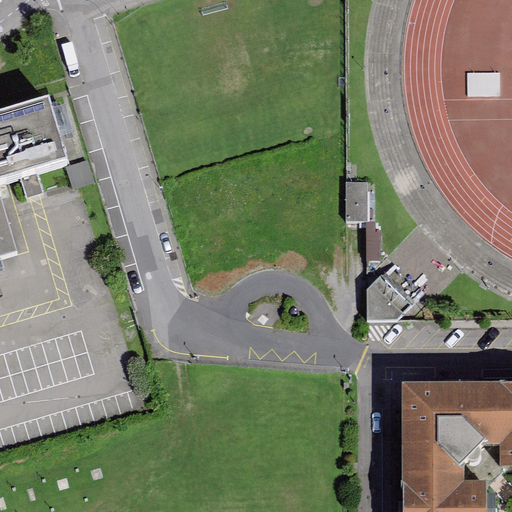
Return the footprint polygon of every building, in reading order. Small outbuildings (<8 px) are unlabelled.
[(372,0),(372,3),(366,27),(364,53),(363,79),(365,103),(370,126),(377,153),(386,174),(398,199),(410,217),(425,236),(438,250),(460,271),(471,279),(490,291),(507,300),(511,302),(511,271),(501,266),(482,253),(464,237),(449,222),(434,202),(423,186),(412,164),(404,143),(397,120),(394,100),(391,77),(392,54),(395,33),(400,9),(402,0),(372,0)] [(48,96),(0,110),(0,255),(15,251),(0,199),(0,176),(66,157),(48,96)] [(367,185),(346,185),(346,225),(367,225),(367,185)] [(367,225),(367,263),(380,263),(380,231),(375,231),(375,225),(367,225)] [(381,276),(367,290),(366,321),(396,321),(411,306),(381,276)] [(511,382),(402,383),(402,511),(494,511),(494,476),(511,475),(511,382)]
